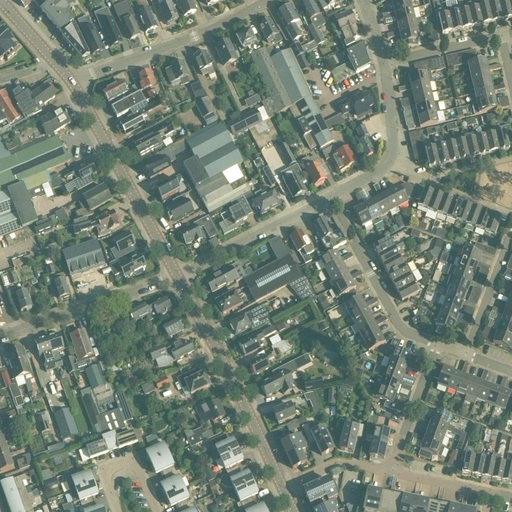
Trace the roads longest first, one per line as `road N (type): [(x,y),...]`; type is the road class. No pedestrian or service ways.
road 1 (residential): [(281,487),(175,278)]
road 2 (residential): [(175,278),(69,81)]
road 3 (residential): [(69,81),(194,37),(264,0)]
road 4 (residential): [(0,337),(175,278)]
road 5 (residential): [(433,345),(388,317),(332,198)]
road 6 (residential): [(175,278),(332,198)]
road 7 (residential): [(465,355),(511,220)]
road 8 (residential): [(388,470),(433,345)]
road 9 (residential): [(115,511),(108,469),(126,463),(138,471),(156,511)]
